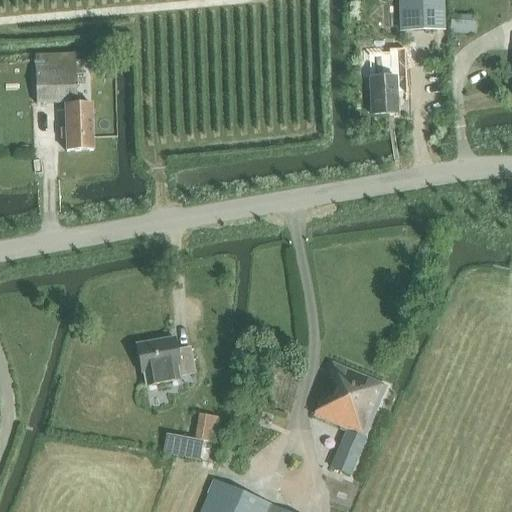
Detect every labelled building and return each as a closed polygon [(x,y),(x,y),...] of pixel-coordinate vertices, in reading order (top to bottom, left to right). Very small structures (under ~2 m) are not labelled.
[(401,0),(402,31),(442,30),(440,0),(401,0)] [(371,81),(372,116),(397,115),(396,79),(394,79),(393,57),(380,57),(381,80),(371,81)] [(67,103),(67,107),(77,107),(75,71),(35,72),(36,104),(67,103)] [(92,107),(77,107),(67,107),(68,152),(93,151),(92,107)] [(144,373),(146,386),(182,380),(181,376),(196,373),(192,349),(178,351),(175,338),(137,345),(142,373),(144,373)] [(386,387),(333,365),(318,401),(321,402),(315,418),(346,430),(330,468),(349,477),(386,387)] [(213,443),(218,419),(205,416),(201,441),(204,441),(213,443)] [(201,441),(165,435),(162,454),(200,460),(204,441),(201,441)] [(201,511),(285,511),(214,482),(201,511)]
